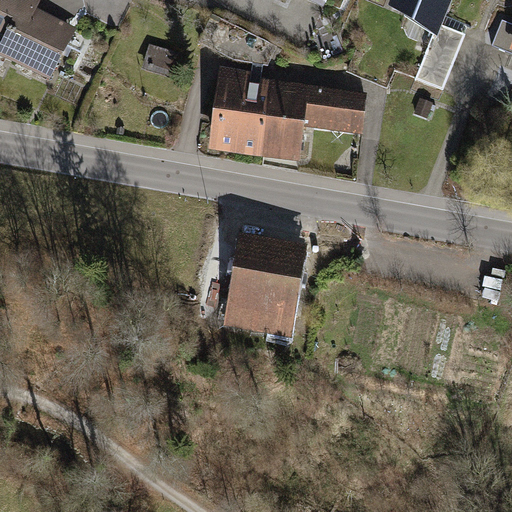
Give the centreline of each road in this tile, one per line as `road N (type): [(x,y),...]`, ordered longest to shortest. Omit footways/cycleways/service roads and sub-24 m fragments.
road 1 (tertiary): [(0,150),(511,242)]
road 2 (track): [(199,511),(72,420),(0,390)]
